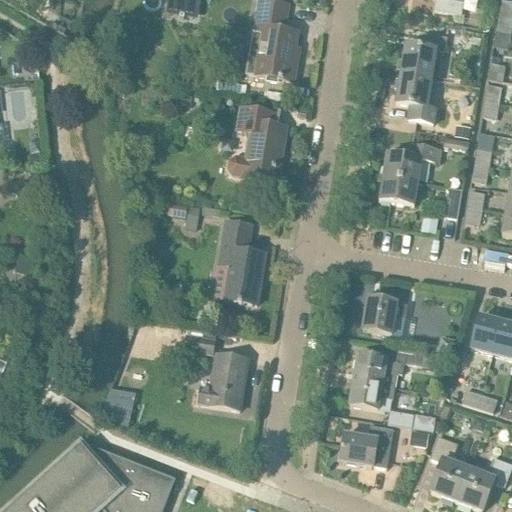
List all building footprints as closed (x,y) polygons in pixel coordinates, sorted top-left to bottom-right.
[(425,0),(436,2),(434,14),(453,17),(461,18),(463,5),(449,3),(449,0),(425,0)] [(255,79),(274,82),(293,86),(297,66),(293,65),(298,36),(284,34),(288,8),(260,3),(255,35),(262,37),(255,79)] [(511,5),(501,4),(498,20),(511,22),(511,5)] [(511,39),(511,33),(511,22),(498,20),(496,36),(511,39)] [(405,49),(400,78),(432,83),(437,55),(445,56),(448,41),(422,37),(420,51),(405,49)] [(502,86),(504,76),(505,69),(490,67),(488,84),(502,86)] [(408,124),(428,127),(433,128),(436,113),(428,112),(432,83),(400,78),(395,107),(410,110),(408,124)] [(487,89),(484,105),(500,108),(502,92),(487,89)] [(248,90),(246,99),(280,105),(281,96),(248,90)] [(188,109),(190,107),(191,105),(192,103),(192,101),(191,98),(190,96),(188,95),(187,94),(185,93),(182,94),(180,94),(178,96),(176,98),(175,100),(175,102),(175,104),(176,106),(178,108),(180,109),(182,110),(184,110),(187,110),(188,109)] [(497,124),(500,108),(484,105),(482,121),(497,124)] [(232,180),(257,184),(277,187),(286,131),(269,128),(271,116),(240,111),(237,134),(251,137),(247,160),(235,159),(228,164),(227,173),(232,180)] [(469,143),(471,131),(456,128),(454,141),(469,143)] [(467,156),(469,147),(445,142),(443,152),(467,156)] [(387,157),(383,181),(418,187),(422,164),(439,167),(442,154),(412,149),(410,161),(387,157)] [(476,153),(474,169),(489,172),(492,155),(476,153)] [(42,155),(30,157),(31,170),(44,169),(42,155)] [(487,188),(489,172),(474,169),(471,185),(487,188)] [(31,173),(29,190),(43,192),(45,175),(31,173)] [(418,187),(383,181),(379,204),(414,210),(418,187)] [(446,221),(459,223),(463,194),(450,192),(446,221)] [(486,198),(472,196),(469,212),(483,214),(486,198)] [(170,208),(169,219),(186,222),(187,211),(170,208)] [(200,209),(200,211),(188,210),(185,233),(196,235),(199,218),(221,219),(222,212),(200,209)] [(469,212),(467,227),(481,230),(483,214),(469,212)] [(511,240),(511,218),(505,217),(501,239),(511,240)] [(424,219),(421,235),(435,238),(438,221),(424,219)] [(223,303),(257,309),(265,258),(247,255),(251,229),(227,225),(219,269),(228,270),(223,303)] [(21,261),(17,275),(30,279),(34,265),(21,261)] [(396,321),(404,323),(407,308),(367,302),(362,334),(393,339),(396,321)] [(479,320),(474,340),(470,354),(492,359),(500,326),(479,320)] [(511,328),(500,326),(492,359),(511,364),(511,328)] [(213,359),(215,344),(187,340),(185,354),(213,359)] [(441,341),(439,356),(452,358),(455,343),(441,341)] [(424,358),(399,354),(380,350),(378,362),(358,359),(353,385),(395,391),(397,378),(402,379),(404,367),(422,370),(422,371),(431,372),(433,359),(424,357),(424,358)] [(198,408),(220,411),(239,415),(248,364),(216,358),(211,392),(201,391),(198,408)] [(475,412),(479,398),(483,387),(469,383),(462,408),(475,412)] [(395,391),(353,385),(349,410),(390,417),(392,404),(393,404),(395,391)] [(498,404),(479,398),(475,412),(493,418),(498,404)] [(124,403),(121,416),(125,417),(130,418),(133,405),(124,403)] [(511,407),(505,406),(501,420),(511,423),(511,407)] [(443,409),(440,419),(448,422),(451,412),(443,409)] [(414,419),(391,416),(389,429),(412,433),(414,419)] [(475,420),(471,431),(482,435),(486,424),(475,420)] [(371,472),(371,470),(387,473),(393,433),(370,429),(368,442),(345,438),(340,466),(371,472)] [(411,435),(410,448),(427,451),(429,437),(411,435)] [(438,441),(437,444),(429,462),(442,467),(431,496),(457,506),(469,474),(451,467),(458,449),(438,441)] [(5,511),(164,511),(175,483),(79,446),(5,511)] [(469,474),(457,506),(472,511),(483,511),(493,487),(504,491),(511,470),(511,469),(493,463),(487,481),(469,474)] [(234,511),(184,493),(176,511),(234,511)]
